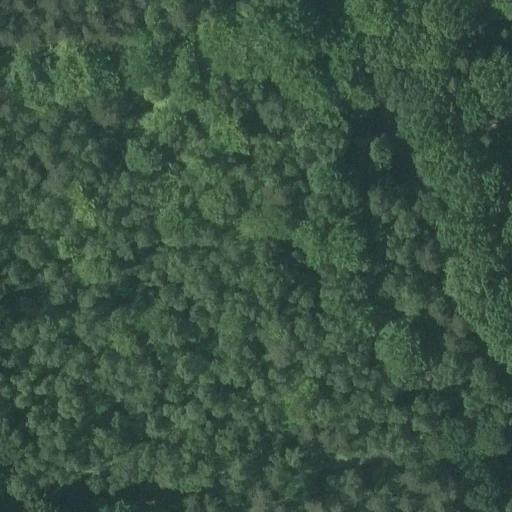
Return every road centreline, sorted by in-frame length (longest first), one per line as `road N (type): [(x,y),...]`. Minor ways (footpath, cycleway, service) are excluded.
road 1 (track): [(0,481),(498,437)]
road 2 (tertiary): [(511,366),(421,204),(358,0)]
